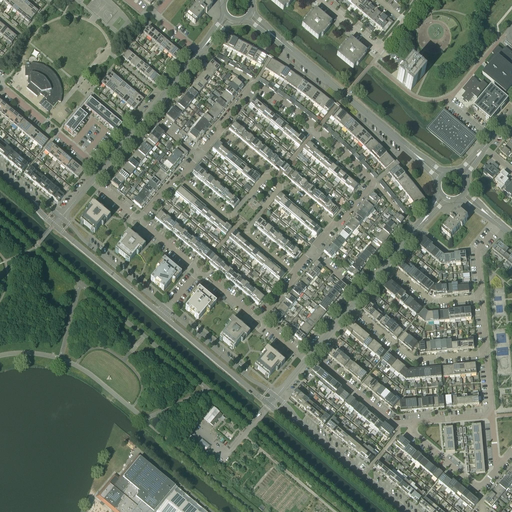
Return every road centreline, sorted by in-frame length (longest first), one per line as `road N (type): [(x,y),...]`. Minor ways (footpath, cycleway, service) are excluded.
road 1 (residential): [(414,154),(284,44)]
road 2 (residential): [(374,182),(254,82)]
road 3 (residential): [(486,353),(412,359),(351,307)]
road 4 (tertiary): [(53,225),(162,316)]
road 5 (tertiary): [(167,309),(61,217)]
road 6 (tertiary): [(275,397),(167,309)]
road 7 (tertiary): [(162,316),(269,405)]
road 8 (tertiary): [(406,511),(299,423)]
road 9 (residential): [(101,169),(1,86)]
road 10 (residential): [(311,354),(393,424),(409,423)]
